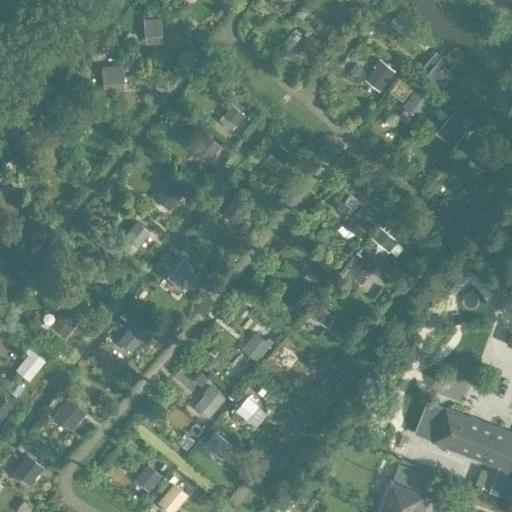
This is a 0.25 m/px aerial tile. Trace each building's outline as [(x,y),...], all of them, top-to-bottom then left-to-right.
[(161,36),(160,18),(142,19),(143,37),(161,36)] [(307,38),(301,45),(315,56),(324,44),(307,31),(304,36),(307,38)] [(432,55),(425,64),(431,69),(429,71),(438,78),(440,76),(444,79),(451,70),(447,67),(451,62),(442,54),(438,60),(432,55)] [(379,91),(395,71),(379,58),(373,65),(375,67),(365,79),(379,91)] [(123,82),(122,65),(100,66),(101,83),(123,82)] [(431,100),(417,89),(409,99),(423,110),(431,100)] [(244,115),(231,105),(223,114),(236,124),(244,115)] [(89,124),(88,107),(70,107),(71,125),(89,124)] [(468,129),(452,118),(444,128),(460,140),(468,129)] [(219,145),(204,134),(196,144),(211,156),(219,145)] [(483,168),(496,151),(482,141),(469,158),(483,168)] [(293,153),(280,142),(271,152),(284,163),(293,153)] [(56,173),(54,147),(36,148),(38,174),(56,173)] [(183,188),(170,178),(163,187),(175,198),(183,188)] [(237,192),(227,206),(245,219),(255,206),(237,192)] [(0,212),(17,212),(16,194),(0,195),(0,212)] [(363,205),(360,209),(352,219),(365,230),(376,216),(363,205)] [(148,231),(135,220),(128,229),(141,240),(148,231)] [(377,239),(389,249),(397,240),(385,230),(377,239)] [(374,268),(361,257),(347,273),(361,284),(374,268)] [(182,288),(196,270),(183,260),(169,277),(182,288)] [(330,271),(317,261),(309,271),(322,281),(330,271)] [(115,275),(100,263),(91,274),(106,286),(115,275)] [(335,317),(320,306),(312,316),(326,327),(335,317)] [(62,338),(77,320),(63,309),(49,327),(62,338)] [(131,352),(145,333),(131,322),(117,341),(131,352)] [(259,358),(273,341),(268,337),(265,340),(257,333),(246,347),(259,358)] [(287,372),(299,358),(286,347),(274,361),(287,372)] [(30,380),(44,362),(29,351),(15,369),(30,380)] [(209,418),(225,398),(209,385),(203,393),(205,394),(195,406),(209,418)] [(0,415),(10,403),(0,395),(0,415)] [(258,406),(247,397),(236,411),(247,420),(258,406)] [(70,429),(84,412),(67,399),(53,416),(70,429)] [(428,410),(422,426),(437,431),(434,440),(501,466),(491,491),(509,498),(511,490),(511,432),(446,407),(443,416),(428,410)] [(232,445),(215,432),(205,445),(221,458),(232,445)] [(27,454),(12,473),(28,486),(43,467),(27,454)] [(148,491),(161,476),(147,465),(134,480),(148,491)] [(396,467),(379,511),(422,511),(434,480),(396,467)] [(169,511),(172,511),(186,495),(172,484),(157,502),(169,511)] [(274,500),(265,511),(285,511),(286,511),(283,510),(285,508),(274,500)]
